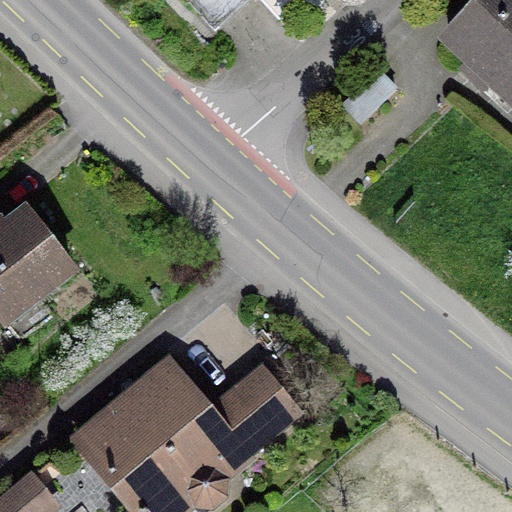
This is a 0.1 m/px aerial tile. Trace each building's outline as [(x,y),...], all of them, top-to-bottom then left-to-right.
[(179,0),(210,33),(246,0),(179,0)] [(511,0),(486,0),(446,43),(468,63),(458,73),(479,92),(488,82),(511,104),(511,0)] [(356,126),(391,92),(373,74),(339,108),(356,126)] [(0,324),(67,273),(24,217),(1,234),(0,232),(0,324)] [(294,417),(257,373),(203,418),(163,369),(74,443),(131,511),(179,511),(190,503),(193,507),(207,508),(219,498),(220,483),(218,480),(294,417)] [(0,504),(0,511),(46,511),(49,510),(27,483),(0,504)]
